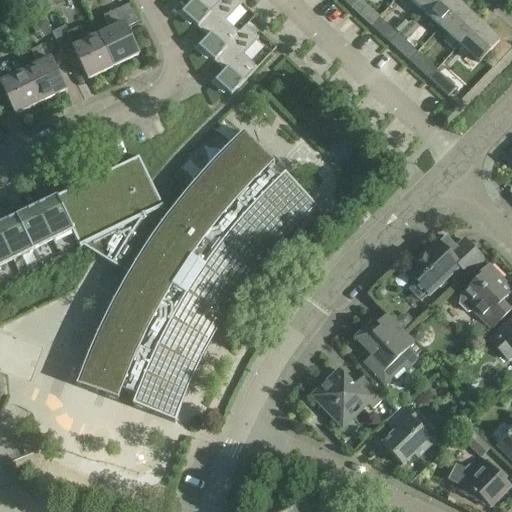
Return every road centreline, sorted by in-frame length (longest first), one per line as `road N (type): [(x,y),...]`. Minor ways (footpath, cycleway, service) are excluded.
road 1 (residential): [(0,168),(161,90),(172,69),(171,46),(148,0)]
road 2 (residential): [(276,358),(318,304),(453,170)]
road 3 (unclassified): [(453,170),(432,138),(285,0)]
